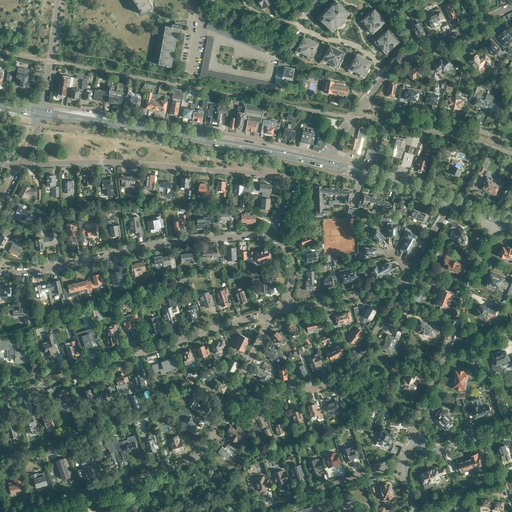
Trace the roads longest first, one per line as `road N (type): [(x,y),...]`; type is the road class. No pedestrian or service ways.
road 1 (unknown): [(0,49),(106,59),(511,149)]
road 2 (unclassified): [(269,236),(291,185),(286,177),(122,161),(20,163)]
road 3 (primary): [(326,163),(42,111)]
road 4 (unclassified): [(0,399),(273,312)]
road 5 (unclassified): [(0,271),(174,241),(269,236)]
road 6 (unclassified): [(25,511),(186,464),(202,452),(231,395)]
road 7 (unclassified): [(231,395),(326,384),(370,342),(403,283)]
road 8 (unclassified): [(250,511),(400,464)]
road 9 (residential): [(511,141),(362,103)]
road 10 (tertiary): [(362,103),(408,55),(482,20)]
road 11 (primary): [(451,202),(326,163)]
road 12 (unclassified): [(282,310),(403,283)]
